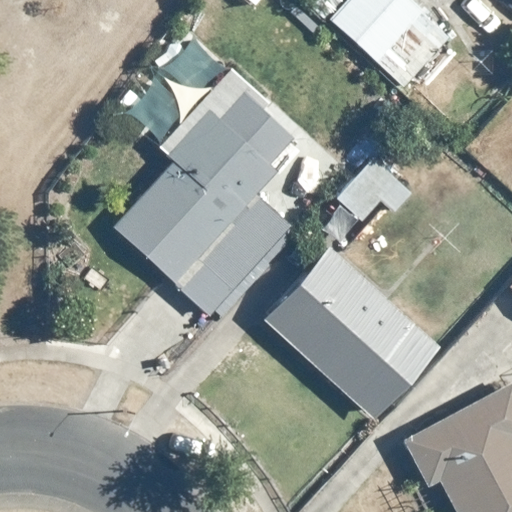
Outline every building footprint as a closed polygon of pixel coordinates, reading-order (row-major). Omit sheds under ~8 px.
[(253,0),(231,0),(245,11),(253,0)] [(444,37),(407,0),(340,0),(326,15),(396,85),(444,37)] [(305,148),(223,70),(197,97),(153,143),(168,158),(108,222),(202,312),(285,224),(257,198),(305,148)] [(404,176),(372,146),(329,192),(361,222),(404,176)] [(417,269),(376,230),(345,263),(324,243),(258,314),(366,416),(425,354),(431,360),(503,284),(451,234),(417,269)] [(511,511),(511,378),(395,440),(420,487),(432,480),(448,511),(511,511)]
